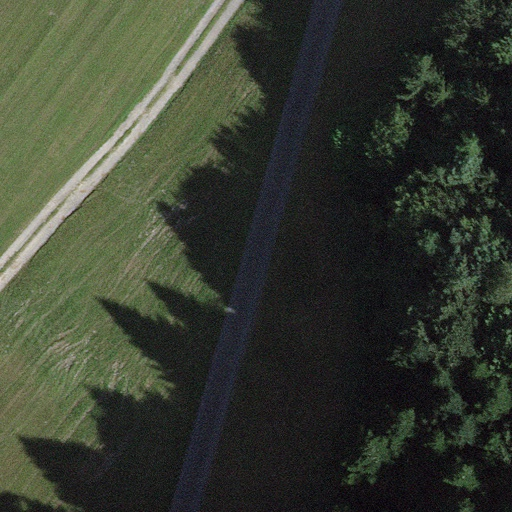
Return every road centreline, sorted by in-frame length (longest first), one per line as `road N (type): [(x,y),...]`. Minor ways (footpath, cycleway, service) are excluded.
road 1 (track): [(321,0),(180,511)]
road 2 (track): [(0,264),(139,129),(230,0)]
